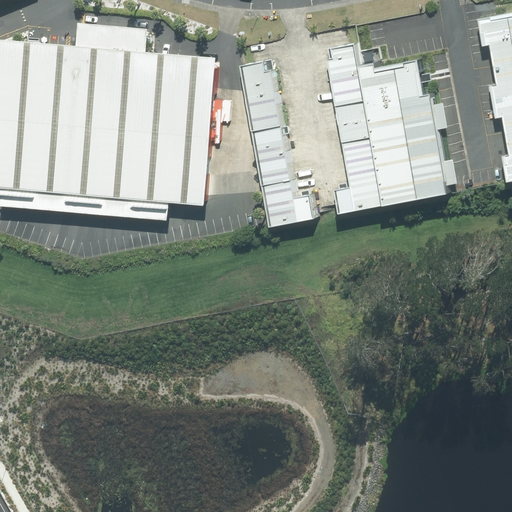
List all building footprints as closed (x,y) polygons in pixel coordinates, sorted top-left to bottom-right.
[(511,155),(509,156),(511,169),(511,13),(482,19),(487,46),(494,44),(502,83),(495,85),(502,117),(509,116),(511,133),(511,155)] [(0,187),(4,188),(37,190),(70,193),(102,196),(137,198),(172,201),(208,204),(220,58),(150,53),(152,29),(83,23),(81,46),(0,39),(0,187)] [(339,190),(344,216),(389,207),(362,70),(357,44),(333,48),(337,58),(331,59),(354,187),(339,190)] [(362,70),(389,207),(454,194),(434,94),(429,95),(422,59),(362,70)] [(243,69),(274,227),(317,218),(312,192),(297,195),(270,64),(243,69)] [(37,190),(4,188),(3,204),(171,218),(172,201),(137,198),(102,196),(70,193),(37,190)]
